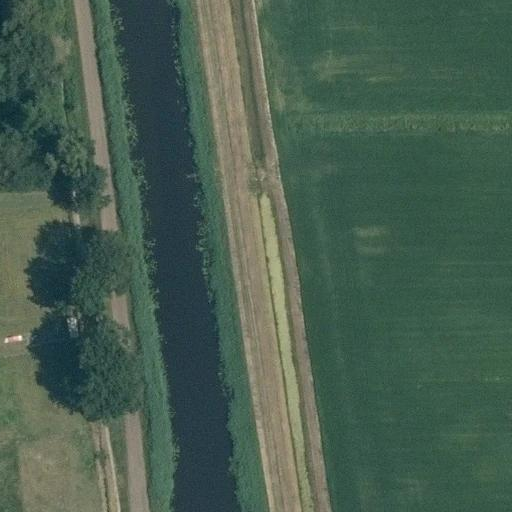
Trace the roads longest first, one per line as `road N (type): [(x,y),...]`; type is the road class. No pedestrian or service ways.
road 1 (track): [(209,0),(284,511)]
road 2 (track): [(143,511),(77,0)]
